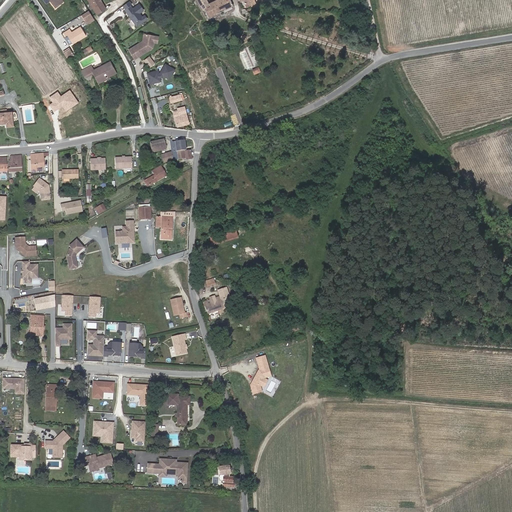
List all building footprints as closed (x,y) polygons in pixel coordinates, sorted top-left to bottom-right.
[(99,0),(87,0),(95,12),(104,7),(99,0)] [(209,5),(208,3),(206,0),(196,0),(201,8),(200,9),(200,10),(209,5)] [(229,0),(214,0),(208,3),(209,5),(200,10),(206,19),(207,18),(231,4),(229,0)] [(132,6),(129,3),(123,7),(127,12),(128,11),(129,13),(128,13),(136,24),(145,16),(143,13),(141,14),(138,10),(142,7),(138,1),(132,6)] [(87,9),(81,13),(84,18),(91,14),(87,9)] [(68,29),(64,31),(65,33),(61,35),(64,40),(67,38),(69,40),(82,32),(77,23),(68,29)] [(152,45),(153,40),(154,34),(144,31),(142,38),(128,46),(133,56),(152,45)] [(89,46),(86,42),(79,47),(82,50),(89,46)] [(65,55),(71,52),(67,45),(60,49),(65,55)] [(91,45),(83,50),(85,54),(93,50),(91,45)] [(150,55),(144,59),(149,67),(156,63),(150,55)] [(108,60),(92,67),(90,69),(91,71),(95,79),(106,74),(108,73),(106,70),(107,69),(109,73),(113,71),(108,61),(108,60)] [(146,67),(142,69),(144,75),(147,74),(149,81),(160,78),(159,75),(161,74),(162,72),(168,76),(174,67),(164,61),(159,71),(158,71),(157,68),(146,70),(146,67)] [(90,69),(92,67),(90,63),(83,66),(79,68),(83,75),(91,71),(90,69)] [(181,92),(169,96),(170,100),(182,97),(181,92)] [(173,110),(177,123),(188,120),(182,100),(176,102),(178,109),(173,110)] [(6,124),(12,124),(11,110),(0,110),(0,121),(5,121),(6,124)] [(162,133),(147,136),(150,147),(164,145),(162,133)] [(187,146),(182,147),(180,136),(168,138),(169,147),(170,156),(175,155),(183,154),(183,155),(189,154),(187,146)] [(170,156),(169,147),(160,149),(161,157),(170,156)] [(40,149),(28,150),(29,166),(33,166),(33,163),(41,162),(40,149)] [(8,165),(6,165),(6,168),(19,167),(18,151),(7,152),(8,165)] [(127,154),(111,155),(112,165),(128,164),(127,154)] [(101,156),(87,157),(87,168),(101,166),(101,156)] [(151,167),(153,172),(143,178),(146,183),(164,172),(158,163),(151,167)] [(60,167),(60,175),(77,174),(77,166),(60,167)] [(48,190),(47,182),(38,175),(32,183),(38,188),(39,191),(40,191),(40,197),(48,196),(47,190),(48,190)] [(81,210),(79,199),(59,202),(60,209),(64,209),(64,213),(81,210)] [(137,204),(137,215),(148,216),(148,204),(137,204)] [(160,237),(170,237),(171,220),(171,215),(154,214),(154,224),(160,224),(160,237)] [(113,239),(131,238),(130,217),(123,217),(124,223),(120,223),(120,226),(118,227),(113,228),(113,239)] [(233,227),(210,235),(211,241),(235,233),(233,227)] [(23,236),(14,236),(15,249),(22,255),(35,254),(34,245),(30,246),(29,239),(23,240),(23,236)] [(68,268),(76,266),(73,255),(75,252),(82,246),(74,238),(67,245),(69,247),(67,248),(65,255),(68,268)] [(27,260),(20,260),(21,273),(23,274),(29,274),(36,274),(36,272),(36,263),(27,264),(27,260)] [(61,311),(65,311),(65,315),(73,316),(74,295),(63,294),(61,311)] [(219,294),(203,300),(207,312),(223,306),(219,294)] [(96,313),(100,313),(101,297),(90,296),(89,317),(96,317),(96,313)] [(181,297),(171,299),(174,315),(180,314),(181,318),(187,316),(186,312),(185,312),(181,297)] [(43,329),(44,325),(44,316),(33,315),(31,333),(40,334),(41,333),(43,332),(43,331),(43,329)] [(300,321),(284,326),(286,331),(301,326),(300,321)] [(63,327),(56,328),(56,346),(61,345),(61,339),(71,338),(71,335),(73,334),(72,323),(63,323),(63,327)] [(97,356),(103,356),(104,347),(104,336),(99,336),(99,338),(96,338),(96,336),(96,331),(88,331),(88,340),(94,340),(93,345),(88,345),(88,355),(93,355),(94,354),(97,354),(97,356)] [(188,354),(187,349),(186,348),(186,347),(186,346),(185,340),(187,339),(186,335),(174,338),(177,356),(188,354)] [(104,347),(103,356),(107,356),(107,355),(107,353),(112,354),(112,355),(120,355),(120,343),(110,342),(107,345),(107,347),(104,347)] [(141,359),(145,359),(146,350),(142,350),(142,348),(139,345),(129,344),(129,357),(137,357),(137,356),(141,356),(141,359)] [(266,374),(261,355),(252,357),(256,369),(254,369),(248,381),(248,383),(247,386),(249,392),(257,389),(256,384),(256,383),(259,377),(260,375),(266,374)] [(22,394),(23,379),(18,378),(18,380),(15,380),(15,378),(1,378),(1,388),(14,388),(13,393),(22,394)] [(111,390),(112,380),(91,379),(90,395),(100,396),(101,389),(111,390)] [(46,382),(44,404),(54,405),(54,399),(53,399),(53,392),(55,392),(55,383),(46,382)] [(144,403),(145,383),(132,382),(132,383),(130,383),(130,382),(125,382),(125,393),(138,393),(138,403),(144,403)] [(186,395),(174,396),(174,394),(164,394),(165,404),(175,403),(176,423),(185,423),(184,403),(187,403),(186,395)] [(142,439),(143,420),(131,419),(130,429),(132,429),(132,431),(130,431),(130,436),(134,436),(134,439),(142,439)] [(101,442),(113,443),(114,422),(94,420),(93,436),(101,437),(101,442)] [(50,440),(43,439),(43,447),(51,447),(50,454),(60,455),(60,443),(67,436),(61,430),(50,440)] [(24,447),(23,458),(27,458),(27,455),(32,455),(32,446),(30,446),(28,443),(25,445),(25,447),(24,447)] [(19,457),(23,458),(24,447),(22,447),(22,445),(21,445),(11,445),(11,449),(9,449),(9,455),(19,455),(19,457)] [(85,457),(84,456),(80,457),(83,465),(86,464),(87,467),(94,465),(96,465),(96,467),(111,462),(108,452),(94,456),(93,455),(85,457)] [(157,463),(145,462),(145,471),(157,471),(157,468),(164,469),(164,467),(173,467),(173,471),(178,471),(178,476),(180,476),(180,481),(184,481),(185,461),(174,461),(172,461),(172,458),(158,457),(157,463)] [(226,463),(216,465),(217,473),(221,472),(220,487),(230,488),(230,485),(231,485),(231,479),(230,479),(230,475),(225,474),(226,471),(227,471),(226,463)] [(157,468),(157,471),(157,474),(163,474),(163,472),(176,473),(176,476),(178,476),(178,471),(173,471),(173,467),(164,467),(164,469),(157,468)]
